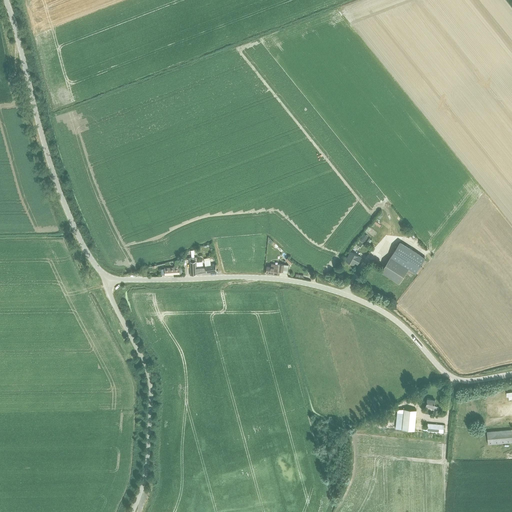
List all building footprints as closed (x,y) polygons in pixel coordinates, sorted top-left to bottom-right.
[(400,243),(382,272),(399,283),(408,268),(410,269),(410,268),(415,271),(424,258),(419,255),(408,248),(400,243)] [(358,264),(361,257),(350,251),(345,261),(353,265),(355,262),(358,264)] [(195,257),(189,258),(189,275),(189,276),(198,274),(201,274),(202,274),(205,273),(206,273),(216,271),(214,265),(210,265),(209,261),(209,258),(203,259),(204,266),(196,267),(195,257)] [(267,266),(266,272),(277,274),(277,272),(278,272),(278,271),(283,272),(284,265),(278,264),(278,265),(271,264),(271,267),(267,266)] [(174,268),(165,268),(165,275),(182,274),(182,267),(179,268),(179,266),(177,265),(175,265),(174,266),(174,268)] [(427,399),(426,406),(432,407),(431,409),(434,410),(433,415),(437,415),(438,411),(438,410),(438,407),(433,406),(435,400),(427,399)] [(511,401),(486,404),(487,417),(511,414),(511,401)] [(397,412),(396,428),(402,429),(414,430),(417,410),(404,409),(404,413),(397,412)] [(443,433),(444,425),(428,423),(427,432),(443,433)] [(511,442),(511,430),(486,433),(487,445),(511,442)]
